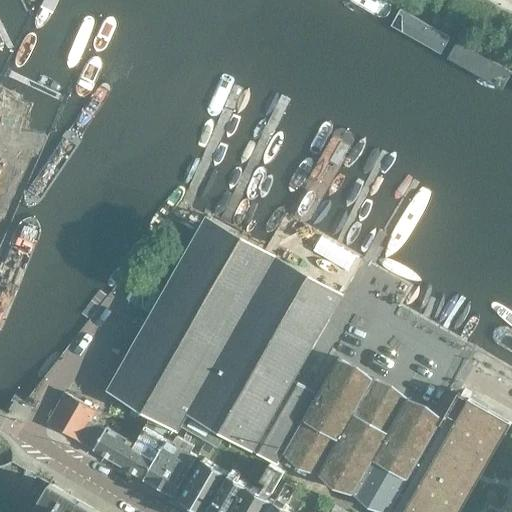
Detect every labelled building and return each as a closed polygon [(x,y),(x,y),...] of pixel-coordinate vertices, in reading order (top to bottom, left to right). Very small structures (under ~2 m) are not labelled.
[(387,0),(348,0),(381,18),(382,18),(384,18),(386,18),(387,17),(389,16),(390,15),(391,14),(392,13),(392,11),(393,10),(393,8),(392,6),(392,5),(391,3),(390,2),(387,0)] [(450,38),(400,10),(391,26),(440,56),(450,38)] [(511,71),(459,41),(449,59),(504,90),(511,76),(511,71)] [(0,219),(51,129),(53,122),(52,118),(49,115),(45,112),(11,93),(8,92),(5,93),(3,94),(0,96),(0,219)] [(293,377),(341,290),(223,226),(206,214),(108,390),(156,417),(159,414),(163,412),(176,420),(183,408),(188,411),(188,412),(225,434),(252,450),(277,464),(318,392),(304,384),(293,377)] [(469,511),(511,438),(511,423),(511,422),(468,398),(469,396),(462,392),(461,393),(458,392),(443,418),(339,357),(284,454),(385,511),(469,511)] [(91,420),(97,410),(66,392),(49,422),(80,440),(87,427),(91,420)] [(106,429),(91,420),(87,427),(102,435),(106,429)] [(145,478),(168,438),(146,425),(135,443),(107,427),(106,429),(102,435),(94,448),(94,449),(145,478)] [(94,448),(102,435),(87,427),(80,440),(94,448)] [(205,511),(229,472),(205,458),(204,457),(191,479),(186,476),(197,455),(190,451),(194,443),(180,435),(176,442),(168,438),(145,478),(144,478),(174,495),(175,495),(180,498),(180,499),(181,500),(202,511),(205,511)] [(257,469),(263,459),(253,453),(247,463),(257,469)] [(260,511),(270,496),(284,471),(270,463),(260,480),(266,483),(262,491),(249,483),(232,511),(260,511)] [(232,511),(249,483),(239,478),(241,473),(233,469),(230,473),(229,472),(205,511),(232,511)] [(100,511),(50,482),(33,511),(100,511)] [(297,511),(298,511),(286,505),(289,501),(279,495),(269,511),(297,511)]
